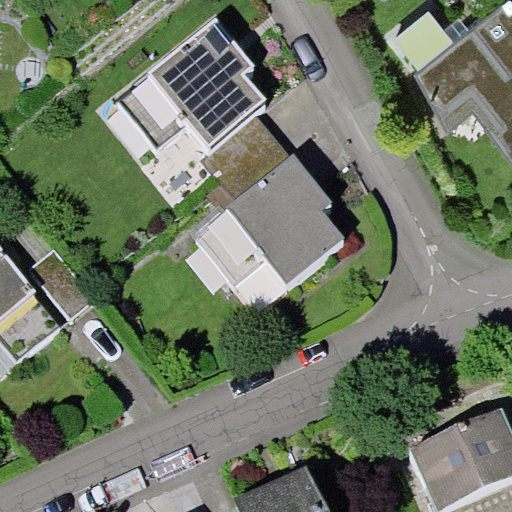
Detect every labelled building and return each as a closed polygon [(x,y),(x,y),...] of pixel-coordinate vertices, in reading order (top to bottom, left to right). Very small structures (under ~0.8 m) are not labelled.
[(446,112),(472,91),(500,125),(491,132),(511,157),(511,10),(510,8),(511,5),(511,0),(504,0),(499,5),(415,74),(446,112)] [(211,34),(115,114),(155,161),(184,136),(205,161),(260,116),(239,90),(251,81),(211,34)] [(290,170),(194,249),(233,296),(263,272),(284,297),(339,251),(318,226),(329,217),(290,170)] [(27,279),(67,327),(89,309),(49,261),(27,279)] [(0,358),(12,373),(56,337),(0,269),(0,358)] [(511,511),(511,495),(510,491),(511,490),(511,455),(497,423),(405,464),(426,511),(511,511)] [(308,511),(297,488),(242,511),(308,511)]
